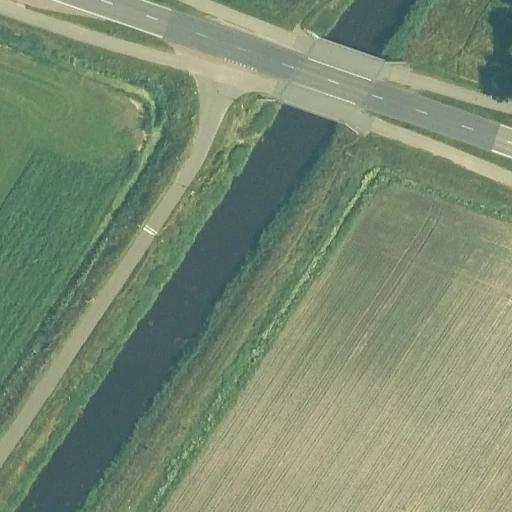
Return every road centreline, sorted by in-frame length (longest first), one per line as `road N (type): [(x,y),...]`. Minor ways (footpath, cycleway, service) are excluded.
road 1 (unclassified): [(0,450),(186,177),(231,80)]
road 2 (unclassified): [(511,180),(231,80)]
road 3 (tertiary): [(511,144),(243,51)]
road 4 (unclassified): [(511,110),(308,49),(254,24)]
road 5 (unclassified): [(231,80),(0,7)]
road 6 (tertiary): [(243,51),(96,0)]
road 7 (track): [(393,103),(463,46),(494,0)]
